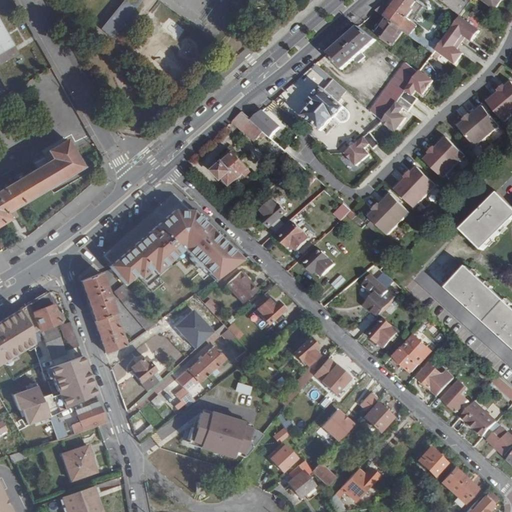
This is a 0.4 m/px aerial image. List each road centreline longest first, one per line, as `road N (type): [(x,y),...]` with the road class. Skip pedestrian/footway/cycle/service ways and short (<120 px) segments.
road 1 (residential): [(169,167),(511,493)]
road 2 (residential): [(142,511),(121,428),(59,260)]
road 3 (residential): [(131,181),(26,0)]
road 4 (primary): [(59,260),(169,167)]
road 5 (primary): [(256,91),(363,0)]
